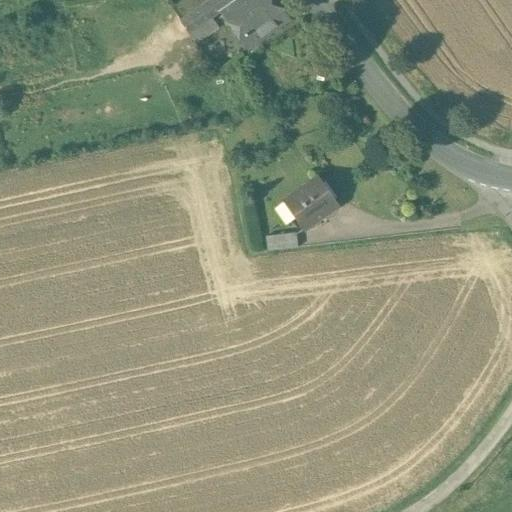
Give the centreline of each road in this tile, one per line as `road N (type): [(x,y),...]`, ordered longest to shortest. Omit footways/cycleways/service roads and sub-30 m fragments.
road 1 (tertiary): [(318,0),(425,136),(464,162),(511,176)]
road 2 (unclassified): [(410,511),(491,446),(511,414)]
